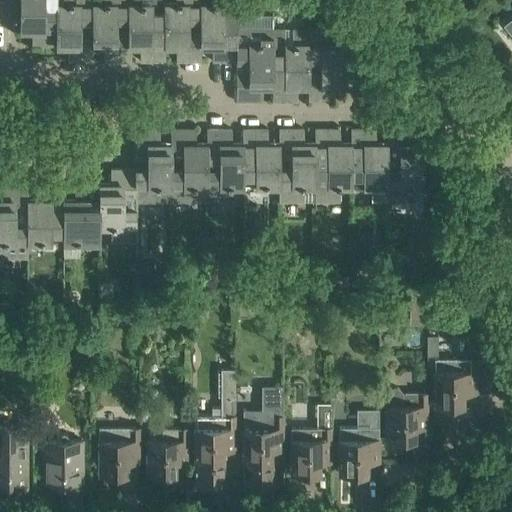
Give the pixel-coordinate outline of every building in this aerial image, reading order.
[(19,0),(20,29),(32,29),(32,45),(56,45),(56,0),(19,0)] [(68,61),(72,61),(92,61),(92,0),(56,0),(56,45),(68,45),(68,61)] [(117,21),(128,21),(129,21),(128,0),(92,0),(92,61),(93,61),(93,45),(104,45),(104,61),(128,61),(128,30),(117,30),(117,21)] [(164,61),(164,4),(164,0),(128,0),(129,21),(128,21),(128,30),(128,61),(129,61),(129,45),(140,45),(140,61),(164,61)] [(176,0),(176,4),(164,4),(164,61),(165,61),(165,45),(176,45),(176,61),(200,61),(200,30),(189,30),(189,21),(200,21),(200,0),(176,0)] [(236,60),(235,0),(215,0),(215,4),(201,4),(200,0),(200,21),(200,30),(200,61),(201,61),(201,45),(212,45),(212,61),(235,60),(236,60)] [(236,0),(235,0),(236,60),(235,60),(235,101),(261,100),(261,84),(272,84),(272,101),(272,27),(261,27),(261,29),(237,29),(236,0)] [(272,101),(297,100),(297,84),(308,84),(308,100),(308,28),(307,28),(307,27),(292,27),(292,45),(285,44),(285,27),(272,27),(272,101)] [(313,28),(308,28),(308,60),(321,60),(321,70),(308,70),(308,100),(333,100),(333,84),(345,84),(345,61),(345,60),(345,44),(333,44),(333,28),(313,28)] [(207,201),(232,200),(232,184),(243,184),(243,129),(242,129),(242,145),(232,145),(232,128),(207,129),(207,201)] [(279,201),(279,167),(279,158),(279,128),(278,128),(278,145),(267,145),(267,128),(243,129),(243,184),(279,184),(279,201)] [(279,158),(291,158),(291,167),(279,167),(279,201),(315,200),(315,128),(314,128),(314,144),(304,144),(304,128),(279,128),(279,158)] [(315,128),(315,200),(340,200),(340,184),(351,184),(351,128),(350,128),(350,144),(339,144),(340,128),(315,128)] [(387,200),(387,182),(387,167),(387,159),(387,128),(386,128),(386,144),(376,144),(376,128),(351,128),(351,184),(371,184),(371,193),(378,200),(387,200)] [(387,128),(387,159),(399,159),(399,167),(387,167),(387,182),(387,200),(412,200),(412,184),(424,184),(424,144),(412,144),(412,128),(387,128)] [(134,129),(134,169),(135,169),(135,240),(136,240),(136,201),(171,201),(171,167),(171,159),(171,129),(170,129),(170,145),(160,145),(160,129),(134,129)] [(171,201),(196,201),(207,201),(207,129),(206,129),(206,145),(196,144),(196,129),(171,129),(171,159),(182,159),(182,167),(171,167),(171,201)] [(135,169),(134,169),(110,169),(110,185),(99,185),(99,240),(100,240),(100,225),(110,225),(110,240),(135,240),(135,169)] [(0,256),(27,256),(27,185),(2,185),(2,201),(0,200),(0,256)] [(63,185),(38,185),(39,201),(28,201),(28,185),(27,185),(27,256),(28,256),(27,240),(63,240),(63,185)] [(64,185),(63,185),(63,240),(80,240),(99,240),(99,185),(74,185),(74,201),(64,201),(64,185)] [(351,267),(351,286),(366,286),(366,268),(351,267)] [(463,393),(474,393),(475,358),(436,358),(435,358),(435,405),(463,405),(463,393)] [(211,415),(195,415),(195,427),(195,441),(195,461),(195,481),(199,481),(201,483),(207,483),(209,481),(223,481),(223,461),(223,449),(235,449),(235,429),(235,415),(234,368),(221,368),(221,371),(218,371),(218,396),(221,396),(221,407),(212,407),(212,415),(211,415)] [(262,409),(243,409),(243,428),(243,441),(243,461),(243,481),(271,481),(271,461),(271,449),(283,449),(283,429),(283,415),(283,385),(274,385),(275,394),(262,394),(262,409)] [(384,405),(387,405),(387,439),(415,439),(415,427),(427,427),(427,392),(403,392),(398,386),(389,386),(384,392),(384,405)] [(317,426),(291,427),(291,473),(319,473),(319,461),(331,461),(331,402),(317,402),(317,426)] [(367,461),(379,461),(379,426),(379,410),(371,410),(371,426),(339,426),(339,473),(367,473),(367,461)] [(27,425),(0,425),(0,484),(14,484),(14,490),(27,490),(27,425)] [(139,427),(99,427),(99,453),(99,473),(127,473),(127,461),(139,461),(139,441),(139,427)] [(162,428),(147,428),(147,453),(147,473),(175,473),(175,461),(187,461),(187,441),(187,428),(162,428)] [(83,490),(83,440),(69,440),(69,438),(68,437),(67,435),(66,434),(65,434),(63,433),(62,433),(59,434),(58,434),(57,435),(56,437),(55,439),(55,440),(43,440),(43,484),(70,484),(70,490),(83,490)]
